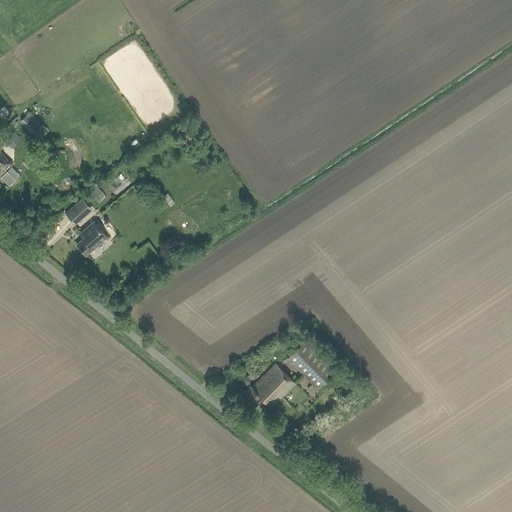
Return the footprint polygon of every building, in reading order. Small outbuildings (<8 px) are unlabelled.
[(42,124),(30,112),(21,121),(33,133),(42,124)] [(9,124),(0,131),(0,135),(12,148),(22,139),(9,124)] [(0,172),(10,162),(0,152),(0,172)] [(98,187),(91,193),(95,198),(102,192),(98,187)] [(167,194),(163,197),(170,206),(174,203),(167,194)] [(65,212),(75,224),(92,209),(82,198),(65,212)] [(84,256),(105,238),(91,222),(76,235),(80,240),(74,245),(84,256)] [(305,340),(287,359),(314,385),(309,389),(313,393),(318,389),(319,390),(337,372),(305,340)] [(270,408),(294,384),(273,364),(250,388),(248,386),(239,395),(252,407),(260,399),(270,408)]
